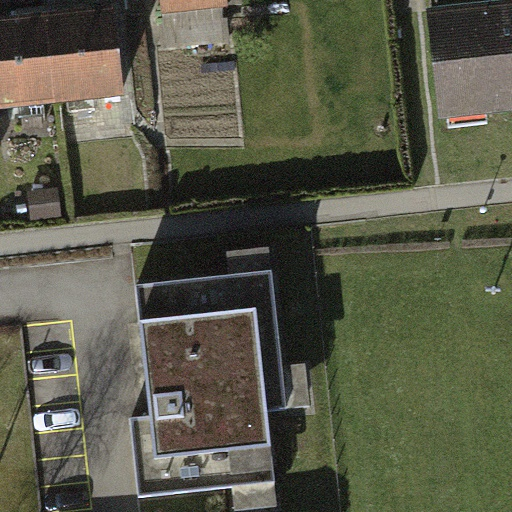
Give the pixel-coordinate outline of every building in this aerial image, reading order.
[(227,7),(226,0),(161,0),(163,12),(227,7)] [(511,10),(422,21),(435,132),(511,122),(511,10)] [(121,102),(111,15),(40,23),(50,110),(121,102)] [(0,115),(50,110),(40,23),(0,27),(0,115)] [(56,196),(25,199),(27,227),(59,224),(56,196)] [(267,275),(131,291),(146,422),(126,424),(133,504),(269,492),(262,418),(284,416),(267,275)]
